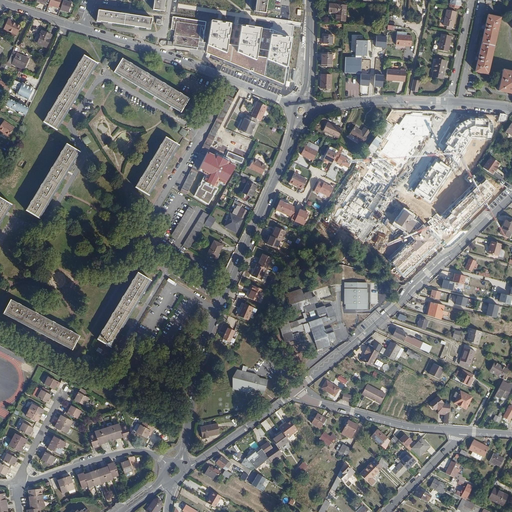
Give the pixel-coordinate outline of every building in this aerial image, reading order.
[(62,0),(51,0),(49,5),(59,9),(62,0)] [(155,0),(154,13),(163,15),(165,0),(155,0)] [(256,0),(255,8),(255,13),(261,14),(265,14),(267,0),(256,0)] [(450,0),(449,6),(459,8),(460,5),(461,6),(462,0),(450,0)] [(73,4),(64,1),(61,10),(70,13),(73,4)] [(329,4),(328,11),(337,12),(337,20),(346,20),(347,5),(329,4)] [(443,25),(447,26),(452,27),(454,27),(457,11),(447,9),(443,25)] [(99,14),(97,24),(150,31),(151,21),(99,14)] [(484,34),(476,71),(488,74),(492,55),(491,54),(495,38),(496,38),(501,19),(501,18),(489,15),(484,34)] [(8,18),(4,28),(17,34),(21,26),(12,21),(12,20),(8,18)] [(174,18),(172,31),(176,32),(178,23),(187,24),(202,27),(203,22),(191,20),(174,18)] [(227,53),(232,23),(211,20),(208,45),(227,53)] [(208,23),(203,22),(202,27),(200,43),(199,49),(204,50),(206,38),(207,28),(208,23)] [(176,35),(175,46),(181,47),(199,49),(200,43),(202,27),(187,24),(178,23),(176,32),(176,35)] [(256,60),(261,29),(241,25),(237,52),(256,60)] [(40,29),(34,41),(46,47),(52,35),(40,29)] [(321,34),(321,43),(331,44),(331,34),(321,34)] [(405,35),(396,34),(395,44),(410,46),(411,35),(405,35)] [(442,34),(438,49),(448,52),(451,36),(442,34)] [(289,37),(271,35),(268,59),(287,67),(289,37)] [(387,37),(377,36),(376,47),(386,48),(387,37)] [(355,47),(355,52),(355,58),(344,57),(344,72),(359,73),(360,63),(361,55),(365,55),(365,40),(361,40),(355,40),(355,44),(354,44),(354,47),(355,47)] [(13,50),(8,60),(23,68),(28,58),(13,50)] [(320,51),(319,65),(330,66),(330,51),(320,51)] [(83,55),(43,121),(56,130),(97,63),(83,55)] [(436,58),(433,73),(436,73),(435,77),(442,79),(446,61),(436,58)] [(122,59),(114,72),(179,114),(189,100),(122,59)] [(386,68),(385,79),(404,81),(405,70),(386,68)] [(511,70),(505,69),(500,90),(505,91),(505,90),(511,91),(511,70)] [(317,74),(316,79),(318,79),(318,87),(328,88),(329,74),(317,74)] [(370,75),(361,74),(360,85),(369,86),(370,75)] [(384,75),(375,75),(374,87),(383,87),(384,75)] [(21,83),(21,84),(17,94),(28,99),(31,90),(32,89),(26,87),(26,86),(21,83)] [(224,119),(234,100),(228,97),(218,116),(224,119)] [(7,99),(3,107),(27,116),(30,108),(7,99)] [(250,119),(256,121),(260,123),(266,108),(256,104),(250,119)] [(383,136),(391,141),(404,120),(396,115),(383,136)] [(198,156),(204,158),(224,119),(218,116),(198,156)] [(250,119),(246,117),(244,121),(243,121),(240,130),(251,135),(255,125),(256,121),(250,119)] [(459,123),(456,128),(445,144),(461,153),(471,136),(488,138),(489,119),(469,119),(459,123)] [(0,125),(0,129),(3,132),(4,131),(9,135),(14,128),(4,120),(0,125)] [(339,138),(343,128),(328,121),(323,131),(339,138)] [(355,125),(350,132),(364,142),(372,130),(365,126),(362,130),(355,125)] [(166,139),(135,189),(148,197),(179,147),(166,139)] [(243,145),(244,143),(237,140),(230,153),(242,159),(247,148),(243,145)] [(342,217),(360,229),(408,152),(390,141),(342,217)] [(66,144),(26,210),(39,219),(80,152),(66,144)] [(301,154),(313,160),(318,151),(305,145),(301,154)] [(324,159),(332,163),(334,160),(337,154),(328,150),(324,159)] [(236,166),(208,151),(197,171),(206,176),(205,178),(203,177),(193,196),(208,205),(217,189),(216,188),(219,183),(225,186),(236,166)] [(337,154),(334,160),(348,168),(351,160),(337,153),(337,154)] [(179,192),(185,196),(204,158),(198,156),(179,192)] [(491,157),(483,168),(492,174),(495,170),(499,163),(491,157)] [(502,162),(499,166),(507,171),(511,164),(511,163),(503,157),(500,161),(502,162)] [(266,166),(253,159),(248,168),(261,174),(266,166)] [(435,159),(414,190),(429,200),(451,169),(435,159)] [(230,183),(237,185),(238,183),(243,185),(245,181),(239,178),(241,175),(234,173),(230,183)] [(290,183),(299,187),(299,186),(303,188),(304,185),(307,179),(294,173),(290,183)] [(442,219),(437,213),(432,218),(431,217),(429,218),(430,220),(427,222),(430,226),(429,227),(427,226),(425,228),(422,225),(410,236),(414,240),(392,262),(406,278),(492,196),(489,194),(495,189),(485,180),(481,185),(480,184),(450,212),(451,214),(445,220),(443,218),(442,219)] [(258,186),(247,181),(241,192),(252,198),(258,186)] [(323,183),(319,192),(328,197),(333,188),(323,183)] [(0,197),(0,223),(11,204),(0,197)] [(241,203),(235,200),(233,204),(234,205),(236,206),(235,209),(234,209),(232,213),(242,218),(246,211),(241,208),(239,207),(241,203)] [(295,211),(296,208),(292,206),(292,205),(279,200),(276,210),(288,215),(292,217),(295,211)] [(186,207),(169,236),(175,239),(192,211),(186,207)] [(292,217),(291,219),(294,221),(303,225),(308,213),(304,212),(303,212),(299,210),(298,213),(295,211),(292,217)] [(413,218),(403,211),(395,223),(409,233),(416,222),(412,220),(413,218)] [(181,247),(186,251),(202,227),(204,223),(208,217),(208,216),(202,212),(181,247)] [(243,220),(229,213),(223,226),(236,233),(243,220)] [(511,219),(507,218),(500,233),(509,237),(511,229),(511,219)] [(272,232),(270,236),(280,240),(281,241),(285,231),(275,227),(273,232),(272,232)] [(280,240),(270,236),(266,245),(276,249),(280,240)] [(502,243),(491,240),(488,252),(498,255),(502,243)] [(223,245),(213,241),(207,255),(216,259),(223,245)] [(257,265),(266,269),(267,269),(272,258),(262,254),(257,265)] [(469,258),(465,267),(471,270),(472,267),(475,268),(477,264),(474,262),(475,261),(469,258)] [(257,265),(256,264),(251,276),(261,280),(266,269),(257,265)] [(477,270),(476,274),(489,278),(490,274),(488,273),(489,270),(484,268),(483,272),(477,270)] [(140,271),(99,339),(113,348),(154,280),(140,271)] [(454,274),(453,283),(455,283),(463,285),(465,277),(454,274)] [(443,280),(441,289),(452,292),(455,283),(453,283),(443,280)] [(345,281),(345,292),(346,292),(346,302),(348,303),(347,306),(351,306),(351,308),(363,308),(363,306),(366,306),(366,303),(368,303),(368,292),(367,292),(368,282),(345,281)] [(252,285),(248,296),(248,298),(257,302),(260,295),(259,294),(261,289),(252,285)] [(288,304),(291,303),(306,298),(303,291),(302,287),(284,293),(288,304)] [(306,298),(291,303),(294,310),(301,308),(302,308),(305,307),(306,312),(317,309),(319,314),(328,312),(329,315),(309,321),(312,330),(318,349),(330,345),(329,341),(337,338),(333,326),(325,328),(323,321),(330,318),(329,317),(336,314),(333,304),(326,306),(325,304),(317,307),(315,302),(320,301),(318,294),(313,296),(311,288),(303,291),(306,298)] [(441,292),(433,290),(431,297),(439,299),(441,292)] [(509,304),(511,296),(500,294),(498,302),(509,304)] [(467,298),(457,296),(455,305),(465,307),(467,298)] [(13,299),(5,313),(76,350),(84,336),(13,299)] [(431,302),(428,315),(441,319),(445,305),(438,304),(431,302)] [(244,303),(238,316),(247,320),(253,308),(244,303)] [(499,306),(488,303),(485,315),(496,317),(499,306)] [(302,308),(301,308),(304,317),(298,319),(299,325),(297,326),(299,331),(306,329),(307,332),(312,330),(309,321),(329,315),(328,312),(319,314),(308,318),(306,312),(305,307),(302,308)] [(299,325),(298,319),(289,322),(288,318),(279,321),(285,341),(294,338),(295,340),(301,338),(299,331),(297,326),(299,325)] [(420,318),(418,327),(425,329),(427,320),(420,318)] [(228,327),(223,338),(230,341),(235,330),(228,327)] [(396,327),(392,335),(405,341),(407,336),(405,335),(406,332),(396,327)] [(482,331),(467,327),(466,332),(470,333),(467,341),(477,344),(479,337),(481,337),(482,331)] [(407,336),(405,341),(428,352),(432,346),(412,336),(411,338),(407,336)] [(374,341),(370,348),(378,352),(381,345),(374,341)] [(390,342),(383,355),(393,360),(400,347),(398,346),(392,343),(390,342)] [(370,348),(367,346),(363,353),(365,354),(361,361),(371,366),(378,352),(370,348)] [(465,347),(458,363),(468,367),(475,351),(465,347)] [(410,350),(408,354),(419,359),(421,356),(410,350)] [(503,379),(508,370),(494,362),(489,371),(503,379)] [(433,363),(428,373),(438,378),(443,368),(433,363)] [(472,374),(464,370),(463,372),(459,371),(457,376),(463,379),(461,382),(469,385),(473,378),(471,377),(472,374)] [(234,381),(233,387),(237,388),(236,390),(238,390),(238,391),(244,392),(244,391),(249,393),(251,387),(256,389),(256,390),(264,392),(267,380),(255,377),(256,375),(237,371),(235,377),(233,379),(234,381)] [(347,380),(339,375),(337,379),(345,384),(347,380)] [(48,377),(44,385),(54,390),(56,386),(58,387),(60,384),(48,377)] [(326,380),(321,387),(334,396),(339,388),(326,380)] [(511,386),(502,382),(495,395),(501,397),(502,396),(506,398),(511,386)] [(385,393),(367,384),(362,394),(380,403),(385,393)] [(86,391),(81,388),(78,393),(76,392),(74,395),(76,396),(74,400),(85,405),(89,398),(84,396),(86,391)] [(41,390),(37,398),(49,404),(51,401),(49,400),(51,396),(41,390)] [(459,393),(457,397),(454,402),(458,404),(462,406),(466,408),(472,396),(460,390),(459,393)] [(342,399),(350,401),(351,394),(344,392),(342,399)] [(444,423),(448,423),(450,404),(444,403),(438,396),(429,403),(431,405),(430,406),(433,409),(434,409),(435,410),(437,409),(439,411),(439,412),(445,413),(445,415),(444,423)] [(32,404),(29,409),(41,416),(44,410),(32,404)] [(67,409),(65,412),(77,418),(81,411),(71,406),(69,410),(67,409)] [(511,408),(508,407),(503,417),(509,420),(511,414),(511,408)] [(41,416),(29,409),(26,416),(37,422),(41,416)] [(495,421),(499,423),(504,414),(500,412),(498,416),(496,421),(495,421)] [(317,413),(311,423),(319,428),(325,418),(317,413)] [(61,415),(58,421),(70,427),(73,421),(61,415)] [(278,426),(282,432),(286,437),(297,430),(290,420),(284,425),(283,424),(282,424),(278,426)] [(348,420),(342,432),(345,434),(345,435),(350,438),(351,436),(352,437),(357,425),(348,420)] [(70,427),(58,421),(54,427),(66,433),(70,427)] [(151,435),(155,427),(146,422),(144,425),(142,424),(141,426),(140,425),(136,433),(146,438),(149,434),(151,435)] [(23,423),(19,430),(31,437),(33,433),(31,432),(33,428),(23,423)] [(215,423),(199,426),(201,438),(207,437),(206,435),(217,433),(215,423)] [(119,424),(113,426),(117,439),(124,437),(120,428),(119,424)] [(113,426),(107,428),(111,441),(117,439),(113,426)] [(120,428),(124,437),(124,440),(131,438),(126,426),(120,428)] [(107,428),(101,430),(105,443),(111,441),(107,428)] [(370,436),(381,444),(387,437),(377,429),(370,436)] [(95,431),(96,434),(99,445),(105,443),(101,430),(95,431)] [(282,432),(271,440),(276,446),(278,448),(288,441),(286,437),(282,432)] [(324,432),(319,438),(322,442),(323,441),(328,445),(332,441),(333,439),(324,432)] [(15,433),(12,439),(24,445),(27,440),(15,433)] [(96,434),(89,436),(93,449),(100,447),(99,445),(96,434)] [(404,434),(399,440),(406,447),(412,441),(406,435),(404,434)] [(54,436),(51,442),(63,448),(66,442),(54,436)] [(387,437),(381,444),(383,447),(390,440),(387,437)] [(422,438),(412,448),(420,455),(429,446),(422,438)] [(24,445),(12,439),(9,446),(21,452),(24,445)] [(482,446),(473,441),(468,449),(483,457),(488,447),(483,444),(482,446)] [(63,448),(51,442),(48,448),(60,454),(63,448)] [(351,448),(340,442),(337,448),(348,454),(351,448)] [(269,443),(261,448),(271,462),(282,454),(278,448),(276,446),(273,449),(269,443)] [(282,453),(291,446),(289,443),(279,450),(282,453)] [(246,456),(248,458),(257,451),(255,449),(246,456)] [(56,457),(43,450),(42,454),(44,455),(41,459),(51,465),(56,457)] [(257,451),(248,458),(256,468),(264,461),(257,451)] [(7,453),(3,461),(16,467),(17,464),(15,462),(17,458),(7,453)] [(408,453),(400,462),(406,468),(412,462),(414,459),(408,453)] [(493,454),(489,461),(499,466),(503,459),(493,454)] [(221,456),(216,462),(222,467),(224,465),(227,467),(230,463),(221,456)] [(374,459),(371,462),(378,470),(382,466),(378,462),(374,459)] [(124,460),(121,461),(125,474),(133,472),(129,460),(125,462),(124,460)] [(451,461),(445,473),(454,478),(455,477),(456,475),(457,472),(458,472),(460,470),(457,468),(459,465),(451,461)] [(0,462),(0,472),(6,476),(8,471),(10,472),(11,468),(0,462)] [(108,464),(109,466),(112,477),(119,475),(114,462),(108,464)] [(304,462),(295,472),(298,476),(307,466),(304,462)] [(371,462),(359,474),(371,485),(375,481),(372,477),(378,470),(371,462)] [(406,468),(400,462),(392,470),(399,476),(406,469),(406,468)] [(109,466),(102,468),(107,481),(113,479),(112,477),(109,466)] [(209,466),(206,472),(214,477),(216,472),(219,474),(221,471),(215,468),(212,466),(211,467),(209,466)] [(102,468),(96,470),(101,483),(107,481),(102,468)] [(347,468),(342,473),(343,474),(342,476),(346,479),(353,472),(349,468),(348,469),(347,468)] [(96,470),(90,472),(95,485),(101,483),(96,470)] [(224,470),(222,474),(226,476),(225,478),(228,479),(231,473),(225,470),(224,470)] [(84,474),(83,472),(78,474),(82,488),(88,486),(84,474)] [(95,485),(90,472),(84,474),(88,486),(89,488),(95,485)] [(266,478),(258,474),(251,485),(259,489),(266,478)] [(472,487),(473,484),(465,480),(465,479),(462,477),(462,476),(459,474),(458,476),(456,475),(455,477),(458,479),(458,480),(463,482),(467,484),(472,487)] [(70,476),(64,478),(69,491),(75,489),(70,476)] [(347,484),(350,486),(355,478),(352,476),(347,484)] [(69,491),(64,478),(58,480),(62,493),(69,491)] [(434,478),(431,482),(443,488),(445,484),(434,478)] [(443,488),(431,482),(429,487),(435,490),(436,491),(442,494),(444,489),(443,488)] [(451,488),(449,491),(465,500),(472,487),(467,484),(465,487),(463,486),(460,492),(451,488)] [(493,487),(488,498),(502,506),(507,495),(493,487)] [(418,492),(416,491),(413,495),(423,501),(428,494),(420,489),(418,492)] [(210,496),(207,502),(215,507),(221,496),(211,490),(209,495),(210,496)] [(30,497),(30,503),(44,501),(43,495),(30,497)] [(150,503),(143,511),(156,511),(157,511),(159,508),(161,501),(157,498),(150,503)] [(322,505),(318,511),(319,511),(323,511),(326,507),(327,508),(330,501),(325,499),(322,505)] [(465,500),(462,505),(471,509),(474,504),(465,500)] [(44,501),(30,503),(31,509),(40,508),(45,508),(44,501)] [(414,501),(410,509),(413,511),(414,509),(417,511),(420,506),(416,505),(417,503),(414,501)]
